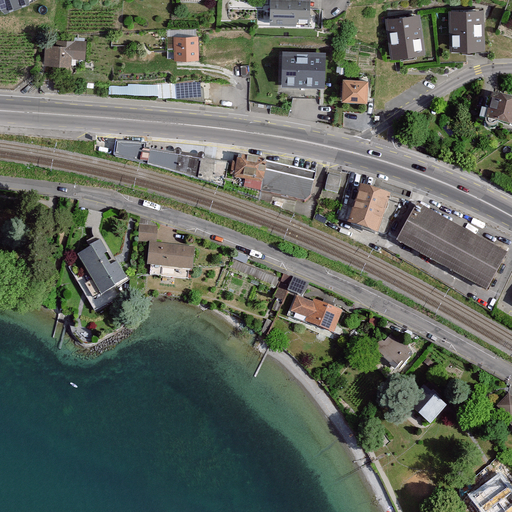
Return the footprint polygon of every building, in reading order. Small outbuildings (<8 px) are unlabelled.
[(0,0),(0,6),(4,11),(28,3),(28,0),(0,0)] [(308,0),(260,0),(260,23),(308,24),(308,0)] [(448,10),(449,48),(484,47),(483,9),(448,10)] [(384,17),(389,55),(423,50),(418,12),(384,17)] [(196,34),(170,35),(171,57),(196,57),(196,34)] [(43,44),(43,63),(70,64),(70,55),(84,56),(84,39),(55,38),(55,44),(43,44)] [(323,52),(278,48),(275,91),(320,94),(323,52)] [(341,77),(340,99),(365,100),(366,78),(341,77)] [(488,116),(485,115),(483,124),(485,129),(491,132),(497,130),(499,124),(511,127),(511,100),(493,96),(488,116)] [(142,159),(144,144),(117,140),(115,156),(142,159)] [(222,186),(226,163),(150,149),(146,163),(222,186)] [(307,201),(314,171),(235,155),(228,185),(307,201)] [(339,194),(343,177),(330,174),(326,191),(339,194)] [(385,193),(357,184),(346,218),(374,227),(385,193)] [(508,252),(417,202),(395,241),(486,291),(508,252)] [(103,215),(89,211),(85,225),(99,228),(103,215)] [(156,226),(137,224),(135,238),(154,240),(156,226)] [(104,295),(129,277),(99,236),(74,254),(104,295)] [(191,245),(149,243),(147,267),(189,270),(191,245)] [(304,295),(307,282),(294,278),(290,291),(304,295)] [(281,313),(288,292),(280,289),(272,310),(281,313)] [(339,309),(294,294),(286,317),(331,332),(339,309)] [(379,340),(372,349),(390,363),(392,361),(398,366),(410,352),(389,335),(383,343),(379,340)] [(407,405),(428,424),(445,405),(423,386),(407,405)] [(511,397),(507,393),(496,407),(510,420),(511,417),(511,397)] [(479,500),(487,511),(511,511),(511,491),(504,481),(479,500)]
